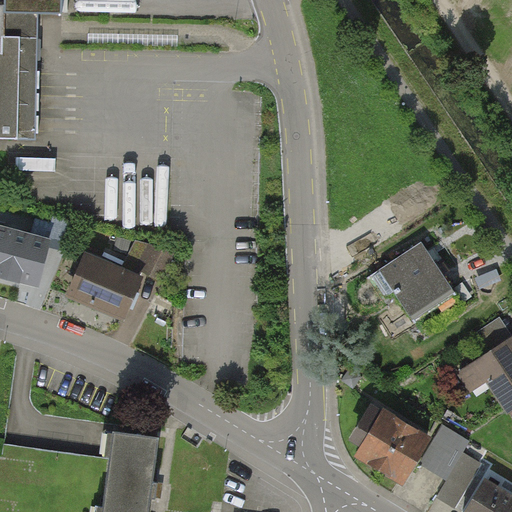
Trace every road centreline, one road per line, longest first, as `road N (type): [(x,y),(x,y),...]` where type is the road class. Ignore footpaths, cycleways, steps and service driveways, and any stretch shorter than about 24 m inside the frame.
road 1 (residential): [(291,448),(312,393),(301,153),(272,0)]
road 2 (residential): [(0,318),(151,377),(260,440),(291,448)]
road 3 (track): [(511,107),(441,0)]
